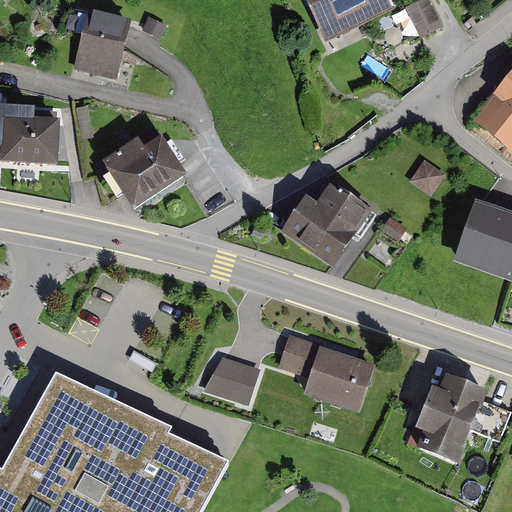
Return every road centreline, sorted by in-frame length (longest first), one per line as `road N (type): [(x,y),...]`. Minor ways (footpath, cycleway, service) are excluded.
road 1 (tertiary): [(193,256),(511,362)]
road 2 (unclassified): [(193,256),(199,238),(429,102)]
road 3 (tertiary): [(56,226),(193,256)]
road 4 (residential): [(56,226),(0,343)]
